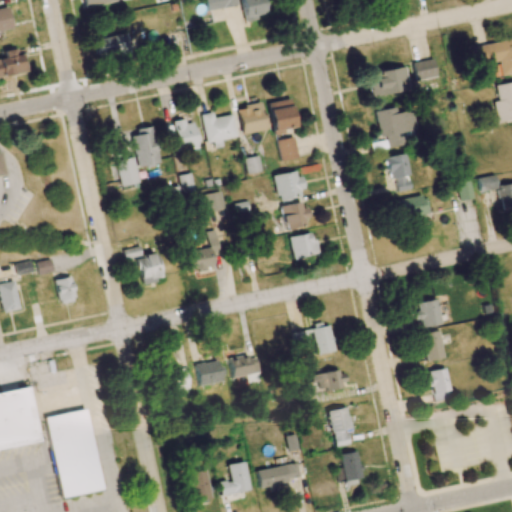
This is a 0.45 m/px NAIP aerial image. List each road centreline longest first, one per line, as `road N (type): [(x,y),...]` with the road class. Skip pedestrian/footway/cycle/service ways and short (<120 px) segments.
road 1 (residential): [(416,511),(306,0)]
road 2 (residential): [(511,4),(0,114)]
road 3 (residential): [(511,246),(0,355)]
road 4 (residential): [(158,511),(50,0)]
